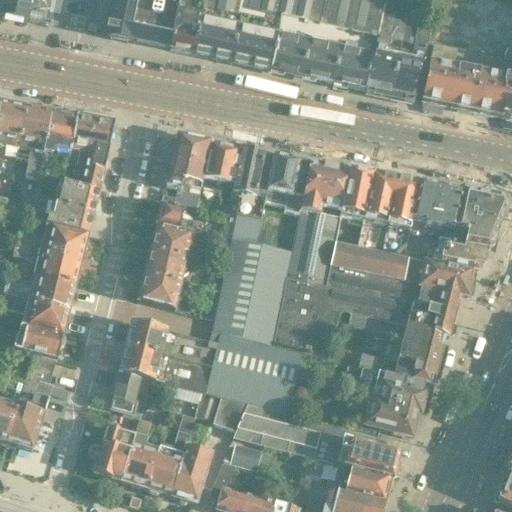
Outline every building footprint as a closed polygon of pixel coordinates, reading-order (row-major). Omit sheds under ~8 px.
[(0,0),(0,17),(1,17),(1,18),(26,23),(29,0),(0,0)] [(365,95),(385,0),(113,0),(106,40),(191,57),(363,94),(365,95)] [(389,100),(402,42),(417,45),(417,42),(415,42),(417,30),(393,25),(394,21),(382,19),(365,95),(372,96),(374,98),(385,100),(388,99),(389,100)] [(412,105),(430,29),(418,26),(417,30),(415,42),(417,42),(417,45),(402,42),(389,100),(391,102),(403,104),(405,103),(412,105)] [(511,41),(504,62),(504,82),(496,122),(511,125),(511,41)] [(420,106),(471,117),(483,58),(432,47),(420,106)] [(504,62),(483,58),(471,117),(496,122),(504,82),(504,62)] [(18,148),(25,110),(0,105),(0,174),(1,174),(6,145),(18,148)] [(27,111),(25,110),(18,148),(31,150),(25,179),(38,182),(50,115),(39,113),(37,109),(31,108),(27,111)] [(69,157),(75,120),(74,117),(62,114),(60,117),(50,115),(38,182),(50,184),(53,173),(65,176),(69,157)] [(97,196),(113,132),(114,127),(108,126),(106,122),(81,117),(78,120),(75,120),(69,157),(65,176),(62,188),(97,196)] [(201,183),(209,145),(207,145),(206,141),(201,140),(198,143),(180,139),(176,142),(164,190),(176,192),(172,210),(183,213),(195,216),(199,197),(198,197),(201,183)] [(211,145),(209,145),(201,183),(205,190),(214,192),(222,186),(232,188),(240,151),(223,148),(223,147),(211,144),(211,145)] [(232,188),(230,197),(221,241),(230,243),(235,219),(234,218),(238,198),(253,201),(263,156),(261,156),(260,153),(252,152),(250,153),(240,151),(232,188)] [(263,203),(265,194),(273,158),(263,156),(253,201),(263,203)] [(276,158),(273,158),(265,194),(286,198),(292,200),(299,165),(291,163),(291,162),(289,162),(287,158),(278,156),(276,158)] [(301,201),(308,166),(299,165),(292,200),(301,201)] [(474,276),(416,264),(404,262),(382,257),(358,252),(334,247),(339,222),(348,175),(341,173),(342,172),(336,171),(334,168),(327,167),(324,169),(318,167),(318,168),(308,166),(301,201),(289,257),(280,297),(282,298),(271,349),(301,357),(313,360),(326,363),(329,353),(335,326),(336,326),(337,319),(342,317),(346,317),(351,318),(351,319),(371,323),(372,322),(406,331),(412,307),(453,317),(458,298),(466,300),(467,298),(471,299),(474,285),(473,284),(474,276)] [(364,227),(373,184),(374,179),(370,178),(369,175),(361,173),(358,175),(349,174),(348,175),(339,222),(364,227)] [(373,184),(364,227),(358,252),(382,257),(397,184),(393,183),(392,179),(384,178),(381,180),(374,179),(373,184)] [(417,188),(397,184),(382,257),(404,262),(408,241),(409,236),(419,188),(417,187),(417,188)] [(87,239),(97,196),(62,188),(58,208),(35,202),(32,212),(29,224),(45,228),(87,239)] [(419,188),(409,236),(408,241),(422,244),(424,232),(433,233),(441,192),(419,188)] [(463,196),(441,192),(433,233),(441,235),(438,246),(452,249),(458,220),(463,196)] [(505,204),(463,196),(458,220),(499,229),(507,208),(505,204)] [(271,349),(282,298),(280,297),(289,257),(254,249),(257,231),(263,203),(253,201),(238,198),(234,218),(235,219),(230,243),(218,298),(209,296),(202,322),(213,325),(208,346),(216,347),(209,373),(203,399),(218,403),(230,406),(246,410),(286,420),(295,383),(301,357),(271,349)] [(183,213),(172,210),(160,208),(155,229),(189,238),(191,228),(180,226),(183,213)] [(29,224),(32,212),(20,210),(17,221),(29,224)] [(499,229),(458,220),(452,249),(485,255),(487,256),(499,229)] [(87,239),(45,228),(43,240),(18,233),(16,242),(15,247),(81,263),(87,239)] [(189,238),(155,229),(149,254),(185,263),(186,258),(192,257),(194,249),(189,246),(191,239),(189,238)] [(485,255),(452,249),(438,246),(436,256),(418,253),(416,264),(474,276),(477,276),(478,268),(482,269),(482,267),(485,266),(486,259),(484,257),(485,255)] [(81,263),(15,247),(12,259),(36,265),(33,278),(75,288),(81,263)] [(185,263),(149,254),(143,279),(179,288),(181,279),(187,278),(189,270),(184,267),(185,263)] [(68,314),(75,288),(33,278),(30,291),(6,285),(2,298),(68,314)] [(181,302),(183,295),(178,291),(179,288),(143,279),(136,306),(174,315),(176,304),(181,302)] [(62,339),(68,314),(2,298),(0,307),(0,310),(23,316),(20,329),(62,339)] [(412,307),(406,331),(445,341),(447,341),(448,339),(453,338),(454,331),(451,327),(453,317),(412,307)] [(371,323),(351,319),(348,330),(368,334),(368,333),(371,323)] [(445,341),(406,331),(372,322),(371,323),(368,333),(403,341),(396,366),(362,357),(359,371),(379,377),(432,390),(434,381),(436,381),(439,367),(441,368),(445,350),(443,349),(445,341)] [(131,327),(129,336),(126,339),(124,347),(125,350),(125,352),(209,373),(216,347),(208,346),(131,327)] [(62,352),(64,345),(61,342),(62,339),(20,329),(17,339),(0,334),(0,349),(24,356),(32,358),(55,364),(56,364),(59,353),(62,352)] [(209,373),(125,352),(124,353),(122,356),(120,363),(121,367),(118,378),(138,383),(175,392),(199,398),(203,399),(209,373)] [(313,360),(301,357),(295,383),(307,385),(313,360)] [(53,377),(55,364),(32,358),(29,369),(53,377)] [(49,388),(52,378),(53,377),(29,369),(25,381),(49,388)] [(432,390),(379,377),(373,402),(420,414),(422,415),(428,393),(431,394),(432,390)] [(132,403),(138,383),(118,378),(118,380),(116,379),(114,387),(116,388),(110,412),(123,415),(133,418),(134,415),(137,405),(134,404),(132,403)] [(0,444),(6,446),(24,385),(12,381),(5,404),(0,402),(0,444)] [(45,413),(48,403),(44,402),(49,388),(25,381),(24,385),(6,446),(31,454),(45,413)] [(175,392),(173,401),(197,406),(199,398),(175,392)] [(212,424),(218,403),(203,399),(199,398),(197,406),(193,419),(212,424)] [(373,402),(364,434),(364,435),(363,440),(375,443),(378,432),(391,436),(391,438),(401,440),(402,435),(408,436),(410,436),(411,435),(412,435),(412,434),(413,429),(416,429),(420,414),(373,402)] [(230,406),(218,403),(212,424),(211,428),(222,431),(230,406)] [(246,410),(230,406),(222,431),(235,435),(235,436),(246,410)] [(373,452),(375,443),(363,440),(354,437),(286,420),(246,410),(235,436),(235,435),(232,442),(313,463),(338,470),(345,471),(389,483),(391,483),(392,482),(396,480),(398,472),(395,468),(398,458),(373,452)] [(141,452),(142,448),(152,414),(142,411),(140,417),(138,425),(135,434),(133,439),(132,439),(118,485),(143,493),(154,456),(141,452)] [(118,485),(132,439),(133,439),(135,434),(138,425),(140,417),(134,415),(133,418),(123,415),(122,420),(112,417),(108,432),(106,431),(101,448),(104,449),(95,478),(98,479),(99,483),(106,484),(108,482),(118,485)] [(168,500),(168,498),(184,446),(187,439),(192,422),(181,418),(179,425),(167,460),(154,456),(143,493),(147,494),(149,497),(155,499),(159,497),(168,500)] [(355,431),(354,437),(363,440),(364,435),(364,434),(355,431)] [(184,446),(168,498),(168,500),(177,503),(179,506),(183,508),(187,506),(195,508),(211,454),(184,446)] [(233,448),(229,468),(234,470),(255,475),(259,455),(233,448)] [(234,470),(229,468),(222,467),(212,489),(224,492),(234,470)] [(389,496),(391,488),(389,485),(389,483),(345,471),(338,470),(334,486),(328,484),(325,493),(383,508),(385,497),(389,496)] [(253,502),(269,506),(274,485),(258,481),(253,502)] [(494,504),(498,506),(511,511),(511,485),(504,481),(494,504)] [(383,508),(325,493),(323,492),(319,510),(321,511),(382,511),(384,508),(383,508)] [(244,511),(247,502),(220,495),(214,511),(244,511)] [(272,511),(274,509),(247,502),(244,511),(272,511)]
